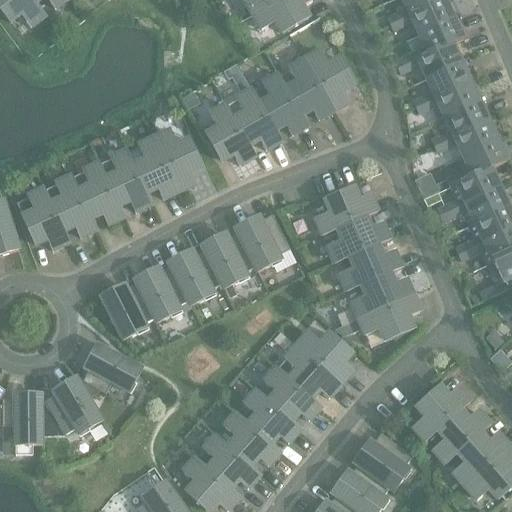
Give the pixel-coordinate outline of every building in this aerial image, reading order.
[(30,0),(3,0),(0,2),(0,11),(11,26),(21,18),(31,31),(46,19),(36,6),(35,7),(30,0)] [(30,0),(35,7),(36,6),(44,0),(46,0),(55,12),(70,1),(69,0),(30,0)] [(248,0),(244,2),(253,18),(284,0),(248,0)] [(310,0),(284,0),(253,18),(262,33),(276,25),(283,37),(304,24),(298,13),(313,4),(310,0)] [(402,0),(408,13),(411,18),(445,3),(443,0),(402,0)] [(414,24),(420,38),(454,22),(445,3),(411,18),(408,13),(398,17),(404,29),(414,24)] [(404,29),(398,17),(388,22),(393,33),(404,29)] [(429,57),(418,62),(419,62),(463,42),(454,22),(420,38),(429,57)] [(416,57),(406,62),(411,73),(421,68),(428,82),(461,66),(453,48),(463,42),(419,62),(418,62),(416,57)] [(305,64),(334,115),(350,106),(341,91),(352,84),(340,63),(328,69),(320,55),(305,64)] [(411,73),(406,62),(396,66),(401,78),(411,73)] [(298,87),(287,93),(299,114),(310,108),(319,124),(334,115),(305,64),(289,73),(298,87)] [(428,82),(434,96),(437,102),(471,86),(461,66),(428,82)] [(271,102),(261,108),(260,108),(273,130),(273,129),(284,123),(292,139),(308,130),(299,114),(287,93),(279,79),(263,88),(271,102)] [(480,105),(471,86),(437,102),(434,96),(424,100),(430,112),(433,110),(439,124),(446,121),(480,105)] [(246,145),(247,144),(257,138),(266,154),(282,145),(273,129),(273,130),(260,108),(261,108),(253,94),(237,103),(245,117),(234,123),(246,145)] [(430,112),(424,100),(414,105),(419,117),(430,112)] [(446,121),(453,135),(455,141),(489,125),(480,105),(446,121)] [(234,123),(226,109),(210,118),(218,132),(207,139),(219,160),(231,154),(240,169),(255,160),(247,144),(246,145),(234,123)] [(455,141),(453,135),(443,140),(448,151),(458,146),(464,160),(498,144),(489,125),(455,141)] [(155,142),(180,195),(196,188),(191,177),(203,171),(190,144),(178,150),(171,135),(155,142)] [(448,151),(443,140),(432,145),(438,156),(448,151)] [(146,164),(135,169),(134,170),(145,192),(147,197),(158,192),(163,203),(180,195),(155,142),(139,150),(146,164)] [(498,144),(464,160),(473,178),(464,182),(462,177),(446,184),(450,192),(458,189),(457,187),(492,171),(492,172),(508,165),(498,144)] [(118,177),(107,182),(117,205),(117,204),(120,209),(131,204),(136,216),(152,208),(147,197),(145,192),(134,170),(135,169),(128,155),(111,162),(118,177)] [(90,217),(92,222),(103,217),(108,228),(125,221),(120,209),(117,204),(117,205),(107,182),(100,167),(83,175),(90,190),(79,195),(89,217),(90,217)] [(457,187),(458,189),(464,201),(466,207),(501,191),(492,172),(492,171),(457,187)] [(62,230),(65,235),(75,230),(81,241),(97,233),(92,222),(90,217),(89,217),(79,195),(73,180),(56,188),(63,203),(52,208),(51,208),(62,230)] [(510,210),(501,191),(466,207),(464,201),(453,206),(459,217),(469,213),(476,227),(510,210)] [(51,208),(52,208),(45,193),(28,201),(35,215),(23,221),(35,248),(48,243),(53,254),(70,246),(65,235),(62,230),(51,208)] [(361,222),(361,223),(377,216),(370,199),(354,206),(348,194),(326,204),(331,216),(316,222),(323,239),(338,233),(338,232),(361,222)] [(0,258),(18,253),(3,205),(0,205),(0,258)] [(459,217),(453,206),(444,211),(449,222),(459,217)] [(476,227),(482,240),(485,246),(511,233),(511,215),(510,210),(476,227)] [(256,270),(256,271),(258,276),(281,264),(278,259),(291,253),(273,218),(261,225),(258,220),(236,231),(238,236),(239,236),(256,270)] [(338,232),(338,233),(343,244),(328,250),(335,267),(350,261),(350,260),(373,250),(373,251),(389,244),(382,227),(366,234),(361,223),(361,222),(338,232)] [(487,252),(494,265),(511,256),(511,233),(485,246),(482,240),(472,245),(478,256),(487,252)] [(223,287),(222,288),(229,302),(237,298),(232,289),(247,281),(245,276),(256,271),(256,270),(239,236),(238,236),(227,242),(225,237),(202,249),(204,253),(205,253),(223,287)] [(478,256),(472,245),(462,250),(467,261),(478,256)] [(350,260),(350,261),(355,272),(340,278),(347,295),(362,289),(362,288),(385,278),(385,279),(401,272),(394,255),(378,262),(373,251),(373,250),(350,260)] [(205,253),(204,253),(193,259),(191,254),(169,266),(171,270),(172,270),(189,304),(189,305),(191,310),(214,298),(211,294),(222,288),(223,287),(205,253)] [(511,256),(494,265),(488,268),(498,289),(507,284),(510,291),(511,289),(511,256)] [(156,322),(155,322),(158,327),(180,315),(178,311),(189,305),(189,304),(172,270),(171,270),(160,276),(158,271),(135,283),(137,287),(138,287),(156,322)] [(362,288),(362,289),(367,300),(352,306),(359,323),(413,299),(406,283),(390,290),(385,279),(385,278),(362,288)] [(138,287),(137,287),(126,293),(124,288),(102,300),(124,343),(146,332),(144,328),(155,322),(156,322),(138,287)] [(413,299),(359,323),(366,339),(381,332),(386,345),(409,335),(404,323),(420,315),(413,299)] [(297,349),(341,388),(353,375),(343,367),(352,357),(330,337),(321,347),(309,336),(297,349)] [(83,385),(106,398),(113,386),(125,393),(129,385),(134,388),(142,373),(97,349),(85,371),(89,373),(83,385)] [(341,388),(297,349),(285,362),(297,373),(289,382),(289,383),(307,399),(312,402),(320,393),(329,402),(341,388)] [(287,421),(291,425),(299,416),(308,424),(321,410),(312,402),(307,399),(289,383),(289,382),(277,371),(265,385),(277,396),(269,405),(268,405),(287,422),(287,421)] [(45,405),(66,439),(77,432),(78,433),(85,429),(88,433),(102,425),(76,381),(54,394),(56,398),(45,405)] [(456,417),(457,418),(470,406),(458,392),(444,404),(436,394),(417,410),(426,420),(414,431),(426,445),(438,434),(438,433),(456,417)] [(267,444),(271,448),(279,439),(288,447),(301,433),(291,425),(287,421),(287,422),(268,405),(269,405),(257,394),(244,408),(257,419),(249,428),(248,428),(266,444),(267,444)] [(16,430),(16,459),(32,458),(32,449),(41,449),(41,398),(16,398),(16,403),(3,403),(3,430),(16,430)] [(476,440),(477,440),(490,429),(478,415),(465,427),(457,418),(456,417),(438,433),(438,434),(446,443),(434,454),(446,467),(458,457),(458,456),(476,440)] [(236,441),(228,450),(228,451),(246,467),(247,467),(251,470),(259,461),(268,469),(280,456),(271,448),(267,444),(266,444),(248,428),(249,428),(236,417),(224,430),(236,441)] [(390,491),(394,494),(409,474),(404,471),(413,460),(381,437),(373,448),(369,445),(354,466),(358,468),(359,468),(390,491)] [(458,456),(458,457),(466,466),(454,477),(465,490),(510,451),(498,438),(485,450),(477,440),(476,440),(458,456)] [(226,489),(231,493),(239,484),(248,492),(260,478),(251,470),(247,467),(246,467),(228,451),(228,450),(216,439),(204,453),(216,464),(208,473),(226,490),(226,489)] [(511,453),(510,451),(465,490),(477,503),(490,492),(498,502),(511,490),(511,480),(508,476),(511,472),(511,453)] [(208,473),(196,462),(184,476),(196,487),(187,496),(204,511),(213,511),(218,507),(224,511),(229,511),(240,501),(231,493),(226,489),(226,490),(208,473)] [(355,511),(381,511),(387,505),(382,501),(390,491),(359,468),(358,468),(351,478),(347,476),(332,496),(336,499),(337,498),(355,511)] [(138,511),(182,511),(165,486),(152,495),(155,499),(147,504),(148,506),(138,511)] [(355,511),(337,498),(336,499),(329,509),(325,506),(320,511),(355,511)]
